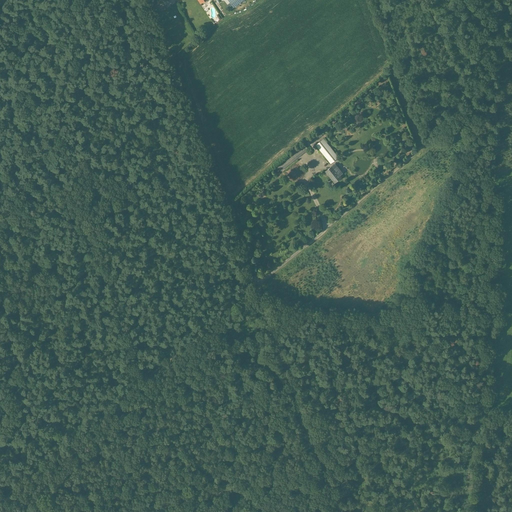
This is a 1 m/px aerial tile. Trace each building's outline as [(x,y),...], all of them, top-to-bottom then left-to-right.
[(233,0),(230,3),(235,9),(245,0),(233,0)] [(319,132),(310,139),(314,143),(322,137),(319,132)] [(338,158),(324,139),(316,146),(330,165),(338,158)] [(305,145),(277,167),(282,173),(281,172),(308,150),(305,145)] [(335,165),(326,172),(335,183),(342,177),(340,175),(342,173),(335,165)]
